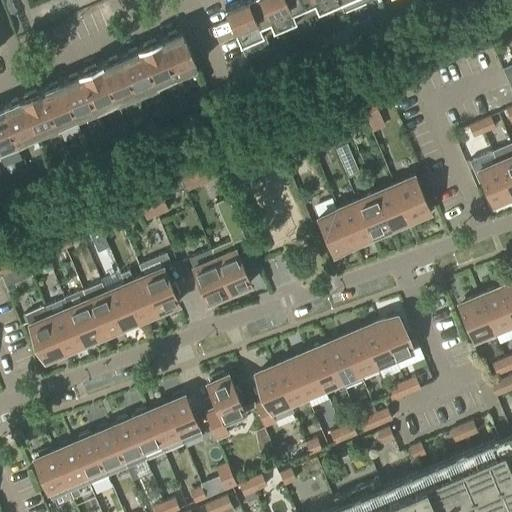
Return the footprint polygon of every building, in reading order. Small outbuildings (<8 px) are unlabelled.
[(239,0),(223,7),(224,9),(224,8),(238,41),(239,44),(273,30),(260,0),(239,0)] [(260,0),(273,30),(306,16),(299,0),(260,0)] [(299,0),(306,16),(339,2),(337,0),(299,0)] [(337,0),(339,2),(343,12),(369,0),(337,0)] [(358,22),(349,26),(350,27),(355,39),(363,35),(358,22)] [(160,37),(159,38),(176,79),(195,71),(193,66),(196,65),(193,59),(193,58),(183,35),(180,29),(160,38),(160,37)] [(328,36),(317,41),(322,53),(333,48),(328,36)] [(159,38),(139,46),(157,87),(176,79),(159,38)] [(138,47),(119,55),(137,96),(157,87),(139,46),(138,47)] [(100,63),(99,63),(117,104),(137,96),(119,55),(101,63),(100,63)] [(511,62),(501,67),(508,83),(509,85),(511,92),(511,62)] [(99,63),(79,72),(97,113),(117,104),(99,63)] [(78,73),(60,81),(77,121),(97,113),(79,72),(78,72),(78,73)] [(41,88),(40,88),(57,130),(77,121),(60,81),(41,88)] [(40,88),(20,97),(38,138),(57,130),(40,88)] [(19,98),(0,106),(18,147),(38,138),(20,97),(19,97),(19,98)] [(374,101),(361,106),(366,118),(379,112),(374,101)] [(0,106),(0,105),(0,154),(18,147),(0,106)] [(361,106),(348,112),(353,123),(366,118),(361,106)] [(490,115),(479,119),(483,131),(494,126),(490,115)] [(336,117),(323,122),(328,134),(341,128),(336,117)] [(479,119),(468,124),(472,135),(483,131),(479,119)] [(323,122),(311,128),(315,139),(328,134),(323,122)] [(305,130),(292,136),(296,147),(309,142),(305,130)] [(511,146),(510,142),(492,150),(492,151),(496,161),(511,195),(511,194),(510,192),(511,191),(511,146)] [(479,156),(473,159),(477,169),(491,203),(511,195),(496,161),(484,165),(479,156)] [(212,173),(192,179),(195,190),(215,184),(212,173)] [(414,173),(392,183),(408,219),(410,223),(426,216),(424,212),(429,210),(427,204),(428,204),(426,198),(425,199),(414,173)] [(392,183),(373,191),(389,227),(390,227),(392,231),(403,226),(401,222),(408,219),(392,183)] [(158,187),(147,191),(157,214),(168,209),(158,187)] [(147,191),(136,196),(145,218),(157,214),(147,191)] [(373,191),(355,199),(370,235),(371,235),(373,239),(384,234),(382,230),(389,227),(373,191)] [(227,196),(214,201),(228,235),(241,229),(227,196)] [(355,199),(336,207),(351,243),(352,243),(354,247),(365,242),(363,238),(370,235),(355,199)] [(336,207),(317,215),(332,250),(331,250),(334,256),(346,251),(344,246),(351,243),(336,207)] [(108,215),(97,219),(102,231),(113,226),(108,215)] [(97,219),(86,224),(91,235),(97,250),(108,245),(102,231),(97,219)] [(71,231),(60,235),(64,247),(75,242),(71,231)] [(60,235),(49,240),(53,251),(64,247),(60,235)] [(231,238),(209,247),(229,294),(242,289),(240,286),(250,282),(242,265),(244,264),(241,258),(240,259),(231,238)] [(33,247),(21,252),(26,263),(38,258),(33,247)] [(209,247),(188,256),(196,277),(195,278),(198,284),(199,283),(206,301),(216,297),(217,300),(229,294),(209,247)] [(166,251),(138,263),(142,274),(158,310),(178,302),(175,295),(179,293),(174,282),(170,284),(163,267),(171,263),(166,251)] [(21,252),(0,260),(0,273),(26,263),(21,252)] [(128,269),(120,273),(124,282),(139,318),(158,310),(142,274),(132,278),(128,269)] [(511,278),(497,285),(511,321),(511,278)] [(124,282),(105,290),(120,326),(139,318),(124,282)] [(511,321),(497,285),(478,293),(493,329),(511,321)] [(82,289),(63,297),(82,342),(101,334),(86,298),(82,289)] [(105,290),(86,298),(101,334),(120,326),(105,290)] [(478,293),(457,302),(472,338),(493,329),(478,293)] [(63,297),(45,304),(48,314),(64,350),(82,342),(63,297)] [(44,304),(24,313),(35,340),(32,342),(37,353),(40,352),(43,359),(64,350),(48,314),(44,304)] [(378,317),(377,317),(394,356),(412,348),(397,312),(379,320),(378,317)] [(378,320),(361,328),(376,364),(394,356),(377,317),(377,318),(378,320)] [(361,328),(343,335),(359,371),(376,364),(361,328)] [(343,335),(325,343),(341,379),(359,371),(343,335)] [(325,343),(308,350),(323,386),(341,379),(325,343)] [(308,350),(290,358),(306,394),(323,386),(308,350)] [(504,357),(491,362),(496,373),(509,368),(504,357)] [(290,358),(273,366),(288,401),(306,394),(290,358)] [(265,398),(254,403),(263,425),(275,420),(274,418),(292,411),(288,401),(273,366),(254,373),(265,398)] [(216,406),(205,411),(216,437),(227,432),(224,425),(246,416),(238,396),(240,395),(236,386),(234,387),(228,373),(224,374),(222,370),(208,376),(209,380),(206,382),(216,406)] [(511,376),(511,374),(500,378),(505,390),(511,386),(511,376)] [(415,375),(404,379),(409,391),(420,386),(415,375)] [(500,378),(489,383),(494,394),(505,390),(500,378)] [(404,379),(393,384),(398,395),(409,391),(404,379)] [(202,434),(198,425),(185,394),(183,388),(171,393),(173,398),(165,401),(183,442),(202,434)] [(154,406),(146,409),(164,450),(183,442),(165,401),(163,397),(152,401),(154,406)] [(135,414),(128,417),(145,458),(164,450),(146,409),(145,405),(133,409),(135,414)] [(386,406),(375,411),(380,422),(391,418),(386,406)] [(375,411),(364,416),(369,427),(380,422),(375,411)] [(116,422),(109,425),(126,466),(145,458),(128,417),(126,413),(115,417),(116,422)] [(472,419),(460,424),(465,435),(477,430),(472,419)] [(94,431),(90,433),(108,474),(126,466),(109,425),(107,421),(92,427),(94,431)] [(351,421),(340,426),(345,437),(356,433),(351,421)] [(460,424),(449,429),(454,440),(465,435),(460,424)] [(388,425),(377,430),(381,442),(393,437),(388,425)] [(340,426),(329,431),(334,442),(345,437),(340,426)] [(108,474),(90,433),(88,428),(77,433),(79,438),(71,441),(89,482),(108,474)] [(316,436),(305,441),(309,452),(321,447),(316,436)] [(490,511),(511,503),(511,469),(498,436),(409,474),(408,471),(311,511),(490,511)] [(60,446),(53,449),(70,490),(89,482),(71,441),(69,437),(58,441),(60,446)] [(420,441),(408,446),(413,457),(424,453),(420,441)] [(176,448),(186,478),(202,472),(192,443),(176,448)] [(38,455),(33,457),(34,461),(33,462),(36,467),(37,467),(50,499),(70,490),(53,449),(51,445),(36,451),(38,455)] [(142,477),(161,471),(156,459),(138,466),(142,477)] [(226,461),(215,466),(225,488),(236,483),(226,461)] [(290,467),(278,471),(283,483),(295,478),(290,467)] [(261,473),(249,478),(254,489),(265,484),(261,473)] [(249,478),(238,483),(242,494),(254,489),(249,478)] [(86,501),(103,493),(98,483),(81,491),(86,501)] [(200,485),(189,490),(194,501),(205,496),(200,485)] [(226,494),(215,499),(220,510),(231,505),(226,494)] [(174,496),(163,501),(167,511),(168,511),(179,507),(174,496)] [(215,499),(204,503),(207,511),(215,511),(220,510),(215,499)] [(167,511),(163,501),(152,506),(154,511),(167,511)]
